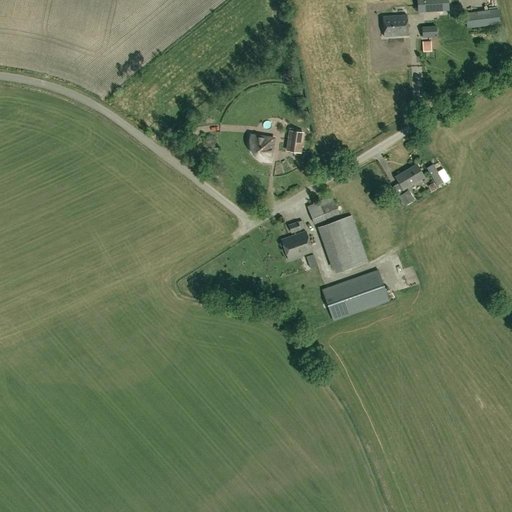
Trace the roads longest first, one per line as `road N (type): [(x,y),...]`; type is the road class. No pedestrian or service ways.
road 1 (unclassified): [(254,224),(76,93),(0,77)]
road 2 (unclassified): [(254,224),(450,99)]
